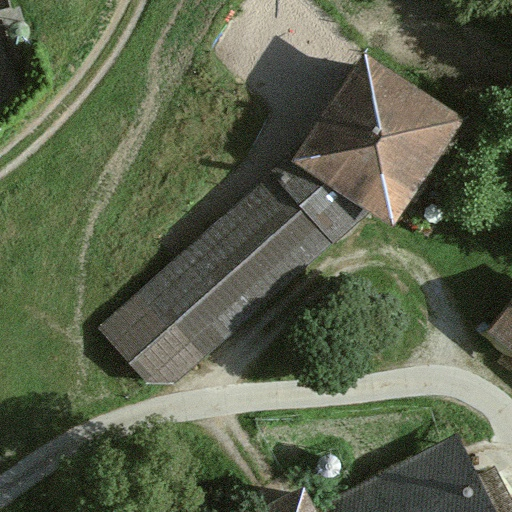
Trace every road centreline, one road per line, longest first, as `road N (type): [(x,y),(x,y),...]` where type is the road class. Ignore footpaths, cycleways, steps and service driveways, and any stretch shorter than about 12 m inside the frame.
road 1 (track): [(464,385),(247,402),(133,428),(39,473),(0,502)]
road 2 (track): [(0,162),(82,87),(134,0)]
